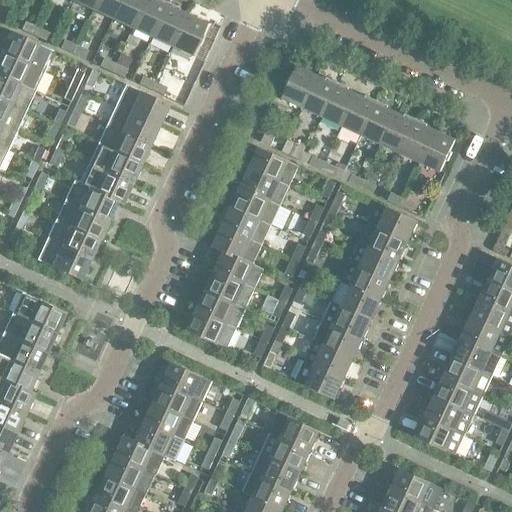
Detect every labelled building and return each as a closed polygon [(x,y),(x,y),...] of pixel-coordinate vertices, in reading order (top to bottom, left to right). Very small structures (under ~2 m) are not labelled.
[(92,10),(96,0),(73,0),(73,1),(92,10)] [(112,19),(120,0),(96,0),(92,10),(112,19)] [(131,28),(144,0),(120,0),(112,19),(131,28)] [(151,37),(167,3),(160,0),(154,0),(155,0),(154,0),(144,0),(131,28),(151,37)] [(171,46),(185,14),(177,11),(178,8),(167,3),(151,37),(171,46)] [(206,24),(185,14),(171,46),(191,56),(196,45),(199,46),(203,36),(201,35),(206,24)] [(33,35),(37,27),(25,22),(21,30),(33,35)] [(49,33),(37,27),(33,35),(45,41),(49,33)] [(7,38),(0,52),(44,72),(53,51),(11,32),(8,38),(7,38)] [(72,54),(76,45),(64,40),(60,48),(72,54)] [(88,51),(76,45),(72,54),(84,59),(88,51)] [(44,72),(0,52),(0,75),(35,91),(44,72)] [(111,72),(115,64),(103,58),(99,66),(111,72)] [(127,69),(115,64),(111,72),(123,77),(127,69)] [(302,108),(317,76),(297,66),(292,78),(289,77),(285,86),(287,87),(282,98),(302,108)] [(76,69),(70,84),(77,87),(83,73),(76,69)] [(92,69),(85,84),(92,87),(99,73),(92,69)] [(35,91),(0,75),(0,99),(26,111),(35,91)] [(150,90),(154,82),(142,76),(138,85),(150,90)] [(322,117),(338,83),(327,77),(326,80),(317,76),(302,108),(322,117)] [(166,88),(154,82),(150,90),(162,96),(166,88)] [(342,126),(356,94),(348,90),(349,88),(338,83),(322,117),(342,126)] [(70,102),(77,87),(70,84),(63,98),(70,102)] [(125,85),(115,105),(159,125),(165,111),(164,111),(167,104),(125,85)] [(361,135),(377,101),(366,96),(365,98),(356,94),(342,126),(361,135)] [(87,98),(80,95),(73,109),(80,113),(87,98)] [(26,111),(0,99),(0,122),(17,131),(26,111)] [(381,144),(396,112),(387,108),(388,106),(377,101),(361,135),(381,144)] [(150,145),(159,125),(115,105),(106,125),(150,145)] [(58,109),(51,123),(59,126),(65,112),(58,109)] [(73,127),(80,113),(73,109),(66,124),(73,127)] [(400,153),(416,119),(405,114),(404,116),(396,112),(381,144),(400,153)] [(420,163),(435,131),(426,127),(427,124),(416,119),(400,153),(420,163)] [(17,131),(0,122),(0,146),(7,150),(17,131)] [(52,141),(59,126),(51,123),(45,138),(52,141)] [(150,145),(106,125),(97,144),(141,165),(150,145)] [(455,140),(435,131),(420,163),(440,172),(446,161),(448,162),(452,153),(450,152),(455,140)] [(266,133),(265,134),(261,142),(270,146),(274,137),(266,133)] [(69,137),(61,134),(54,148),(62,152),(69,137)] [(290,156),(296,145),(287,141),(282,152),(290,156)] [(141,165),(97,144),(88,164),(131,184),(141,165)] [(299,160),(304,149),(296,145),(290,156),(299,160)] [(38,164),(44,150),(37,147),(31,161),(38,164)] [(55,166),(62,152),(54,148),(47,163),(55,166)] [(259,148),(250,168),(289,186),(299,166),(259,148)] [(321,170),(325,162),(313,156),(309,164),(321,170)] [(31,179),(38,164),(31,161),(24,176),(31,179)] [(337,167),(325,162),(321,170),(333,176),(337,167)] [(122,205),(131,184),(88,164),(79,182),(79,183),(117,201),(116,202),(122,205)] [(280,206),(289,186),(250,168),(240,187),(280,206)] [(41,172),(34,187),(41,190),(48,175),(41,172)] [(360,188),(364,180),(352,174),(348,183),(360,188)] [(108,221),(116,202),(117,201),(79,183),(79,182),(74,180),(64,200),(108,221)] [(336,183),(328,180),(322,194),(329,198),(336,183)] [(376,186),(364,180),(360,188),(372,194),(376,186)] [(19,186),(12,200),(19,204),(26,189),(19,186)] [(34,204),(41,190),(34,187),(27,201),(34,204)] [(271,226),(280,206),(240,187),(231,207),(271,226)] [(338,191),(331,206),(338,209),(345,195),(338,191)] [(399,207),(403,198),(391,193),(387,201),(399,207)] [(415,204),(403,198),(399,207),(411,212),(415,204)] [(13,218),(19,204),(12,200),(6,215),(13,218)] [(99,240),(108,221),(64,200),(55,220),(99,240)] [(317,223),(324,209),(317,205),(310,220),(317,223)] [(332,224),(338,209),(331,206),(324,221),(332,224)] [(262,245),(271,226),(231,207),(222,227),(262,245)] [(387,207),(378,228),(408,242),(417,221),(387,207)] [(22,211),(15,226),(23,229),(29,215),(22,211)] [(90,260),(99,240),(55,220),(46,240),(90,260)] [(310,238),(317,223),(310,220),(303,234),(310,238)] [(399,261),(408,242),(378,228),(368,223),(359,243),(399,261)] [(16,243),(23,229),(15,226),(9,240),(16,243)] [(253,264),(262,245),(222,227),(213,247),(223,252),(224,251),(243,260),(244,259),(253,264)] [(320,230),(313,245),(320,248),(327,234),(320,230)] [(80,280),(90,260),(46,240),(36,260),(80,280)] [(390,281),(399,261),(359,243),(350,262),(390,281)] [(299,262),(305,248),(298,244),(291,259),(299,262)] [(313,263),(320,248),(313,245),(306,260),(313,263)] [(264,269),(253,264),(244,259),(243,260),(224,251),(223,252),(215,271),(255,289),(264,269)] [(292,277),(299,262),(291,259),(285,274),(292,277)] [(511,265),(498,259),(489,279),(511,290),(511,265)] [(381,300),(390,281),(350,262),(341,282),(350,286),(381,300)] [(246,309),(255,289),(215,271),(206,290),(246,309)] [(307,272),(300,287),(307,290),(314,276),(307,272)] [(511,290),(489,279),(480,299),(511,313),(511,290)] [(286,286),(279,301),(286,304),(293,289),(286,286)] [(371,320),(381,300),(350,286),(341,306),(371,320)] [(301,305),(307,290),(300,287),(294,301),(301,305)] [(236,328),(246,309),(206,290),(197,310),(236,328)] [(21,293),(12,313),(55,333),(65,313),(21,293)] [(511,333),(511,313),(480,299),(473,296),(469,304),(476,307),(470,318),(501,332),(510,337),(511,333)] [(279,319),(286,304),(279,301),(272,315),(279,319)] [(371,320),(341,306),(332,301),(322,321),(362,340),(371,320)] [(227,349),(236,328),(197,310),(187,330),(227,349)] [(289,311),(282,326),(289,329),(296,315),(289,311)] [(46,353),(55,333),(12,313),(3,333),(46,353)] [(510,337),(501,332),(470,318),(461,338),(491,352),(501,357),(510,337)] [(353,359),(362,340),(322,321),(313,341),(353,359)] [(267,325),(261,340),(268,343),(275,328),(267,325)] [(282,344),(289,329),(282,326),(275,341),(282,344)] [(0,355),(37,373),(46,353),(3,333),(0,338),(0,355)] [(501,357),(491,352),(461,338),(452,358),(492,376),(501,357)] [(261,358),(268,343),(261,340),(254,354),(261,358)] [(344,379),(353,359),(313,341),(304,360),(344,379)] [(263,366),(264,366),(271,369),(277,355),(270,351),(263,366)] [(0,379),(28,392),(28,391),(37,373),(0,355),(0,379)] [(492,376),(452,358),(443,377),(483,396),(492,376)] [(335,399),(344,379),(304,360),(295,380),(335,399)] [(172,363),(163,383),(202,402),(212,381),(172,363)] [(483,396),(443,377),(434,397),(474,415),(483,396)] [(34,394),(28,391),(28,392),(0,379),(0,402),(24,414),(34,394)] [(193,421),(202,402),(163,383),(153,403),(193,421)] [(474,415),(434,397),(425,416),(455,431),(465,435),(474,415)] [(233,398),(226,413),(234,416),(240,402),(233,398)] [(255,402),(249,398),(248,398),(241,413),(249,416),(255,402)] [(0,426),(15,434),(24,414),(0,402),(0,426)] [(184,441),(193,421),(153,403),(144,422),(174,436),(184,441)] [(227,431),(234,416),(226,413),(220,428),(227,431)] [(280,413),(270,433),(280,438),(310,452),(320,431),(280,413)] [(511,415),(509,414),(502,429),(509,432),(511,425),(511,415)] [(455,431),(425,416),(415,437),(455,455),(465,435),(455,431)] [(165,457),(174,436),(144,422),(136,441),(135,442),(154,451),(154,452),(165,457)] [(236,424),(230,438),(237,442),(244,427),(236,424)] [(0,450),(6,453),(15,434),(0,426),(0,450)] [(502,446),(509,432),(502,429),(495,443),(502,446)] [(301,471),(310,452),(280,438),(270,433),(261,453),(301,471)] [(165,457),(154,452),(154,451),(135,442),(136,441),(125,436),(115,456),(145,470),(155,475),(156,475),(165,457)] [(215,438),(208,452),(215,456),(222,441),(215,438)] [(230,456),(237,442),(230,438),(223,453),(230,456)] [(209,470),(215,456),(208,452),(201,467),(209,470)] [(292,491),(301,471),(261,453),(252,472),(292,491)] [(490,454),(483,468),(491,472),(498,457),(490,454)] [(506,472),(511,458),(511,456),(505,454),(498,468),(506,472)] [(155,475),(145,470),(115,456),(106,476),(136,490),(146,494),(155,475)] [(225,466),(218,463),(211,477),(219,481),(225,466)] [(430,483),(400,469),(391,489),(421,503),(430,483)] [(283,510),(292,491),(252,472),(243,492),(253,497),(283,510)] [(191,474),(184,489),(192,492),(198,477),(191,474)] [(137,511),(146,494),(136,490),(106,476),(97,495),(127,509),(132,511),(137,511)] [(212,496),(219,481),(211,477),(205,492),(212,496)] [(185,507),(192,492),(184,489),(178,503),(185,507)] [(388,511),(416,511),(421,503),(391,489),(382,509),(388,511)] [(132,511),(127,509),(97,495),(89,511),(132,511)] [(282,511),(283,510),(253,497),(245,511),(282,511)] [(195,500),(188,511),(197,511),(202,503),(195,500)] [(471,511),(475,504),(468,501),(463,511),(471,511)]
